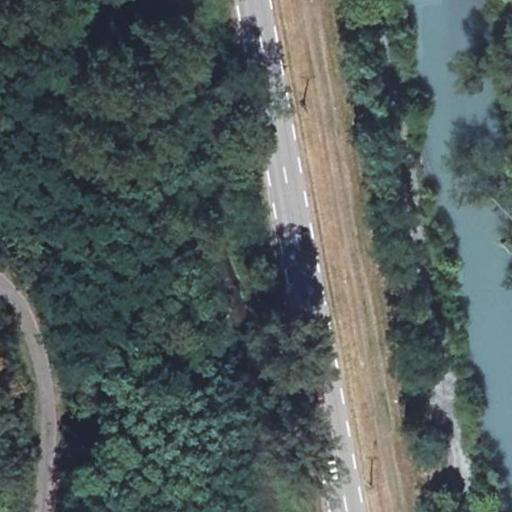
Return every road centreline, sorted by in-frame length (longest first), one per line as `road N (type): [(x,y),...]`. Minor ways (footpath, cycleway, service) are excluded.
road 1 (primary): [(250,0),(344,511)]
road 2 (track): [(461,511),(369,0)]
road 3 (track): [(301,0),(392,511)]
road 4 (unclassified): [(43,511),(31,372),(0,283)]
